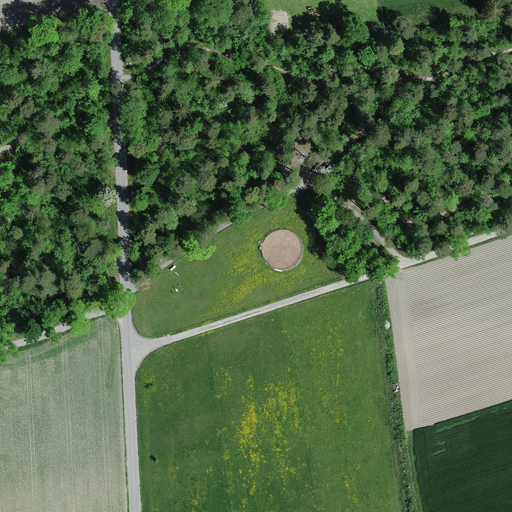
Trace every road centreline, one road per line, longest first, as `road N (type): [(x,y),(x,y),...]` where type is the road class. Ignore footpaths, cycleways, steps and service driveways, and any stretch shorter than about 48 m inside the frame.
road 1 (track): [(112,0),(136,511)]
road 2 (track): [(0,349),(47,336),(301,185),(356,200)]
road 3 (track): [(423,257),(130,354)]
road 4 (track): [(356,200),(423,257),(511,228)]
